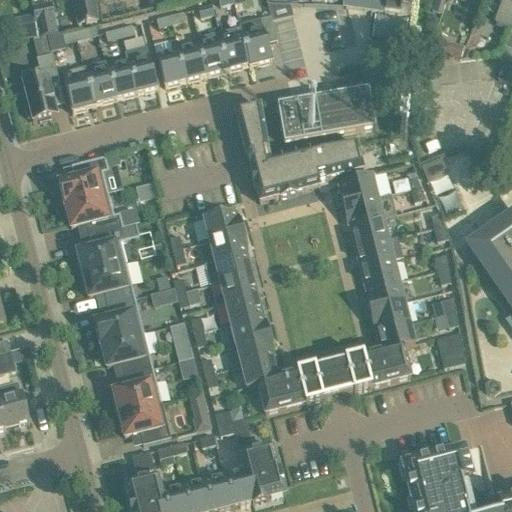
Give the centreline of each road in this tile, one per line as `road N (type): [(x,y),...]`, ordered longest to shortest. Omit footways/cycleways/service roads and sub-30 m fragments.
road 1 (residential): [(75,452),(1,163)]
road 2 (residential): [(1,163),(219,105)]
road 3 (residential): [(326,356),(360,493)]
